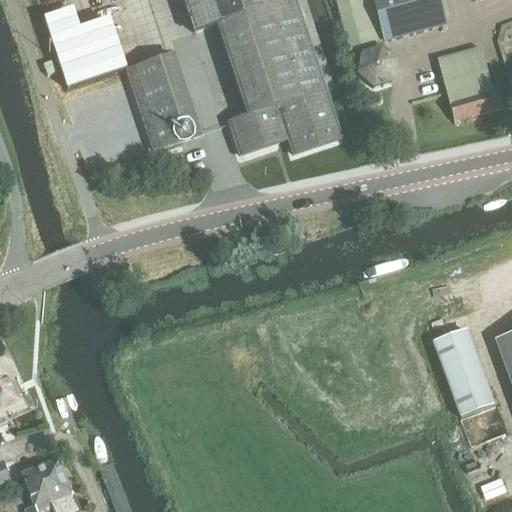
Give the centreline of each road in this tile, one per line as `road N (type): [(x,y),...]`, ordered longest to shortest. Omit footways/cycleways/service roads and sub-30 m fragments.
road 1 (tertiary): [(511,153),(106,249)]
road 2 (unclassified): [(18,284),(15,186),(0,137)]
road 3 (unclassified): [(0,454),(48,441),(79,453),(100,511)]
